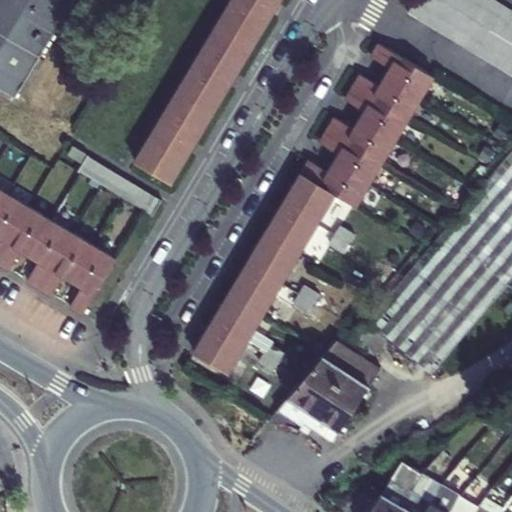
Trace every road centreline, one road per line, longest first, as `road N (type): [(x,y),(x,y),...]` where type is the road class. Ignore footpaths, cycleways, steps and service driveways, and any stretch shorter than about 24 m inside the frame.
road 1 (residential): [(150,410),(137,363),(138,320),(334,0)]
road 2 (secondary): [(119,406),(0,347)]
